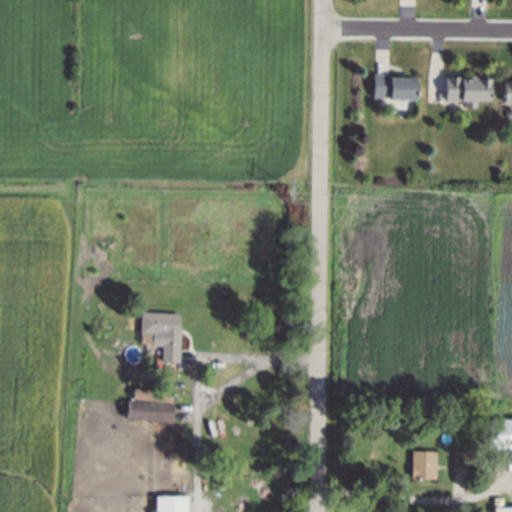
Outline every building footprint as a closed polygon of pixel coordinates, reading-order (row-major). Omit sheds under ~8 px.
[(368,78),(383,78),(383,81),(407,82),(407,100),(383,100),(383,98),(367,98),(368,78)] [(438,78),(454,79),(454,82),(470,83),(470,81),(481,82),(481,95),(482,95),(481,102),(467,102),(467,108),(465,110),(459,110),(457,108),(457,105),(456,105),(456,102),(437,101),(438,78)] [(511,102),(496,103),(496,82),(511,82),(511,102)] [(178,315),(138,313),(138,336),(149,336),(148,347),(160,348),(159,366),(177,366),(178,315)] [(133,399),(134,389),(173,393),(172,403),(133,399)] [(125,400),(124,418),(169,422),(170,405),(125,400)] [(511,450),(511,421),(484,421),(484,450),(511,450)] [(408,452),(408,480),(433,481),(434,453),(408,452)] [(453,470),(453,454),(470,455),(469,471),(453,470)] [(153,511),(153,497),(186,496),(186,511),(153,511)] [(511,511),(511,507),(501,507),(501,497),(492,497),(492,511),(511,511)]
